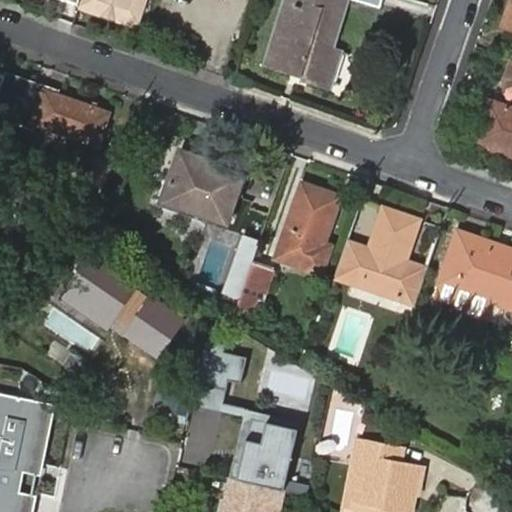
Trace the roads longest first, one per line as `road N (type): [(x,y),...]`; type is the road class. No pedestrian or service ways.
road 1 (residential): [(0,21),(414,165)]
road 2 (residential): [(414,165),(472,0)]
